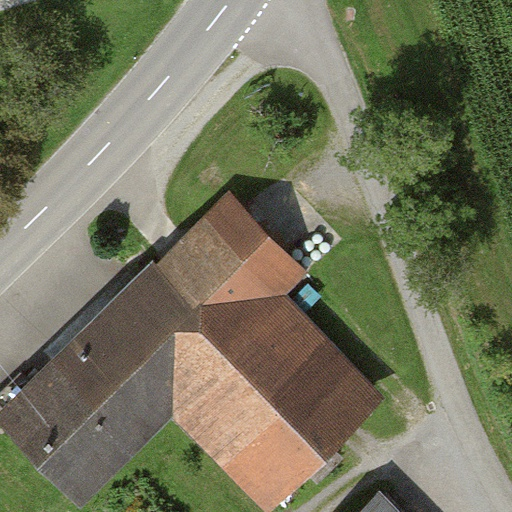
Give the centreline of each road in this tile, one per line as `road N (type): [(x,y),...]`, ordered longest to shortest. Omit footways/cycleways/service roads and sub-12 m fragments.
road 1 (residential): [(284,0),(299,9),(325,60),(507,511)]
road 2 (tertiary): [(235,0),(167,83),(0,253)]
